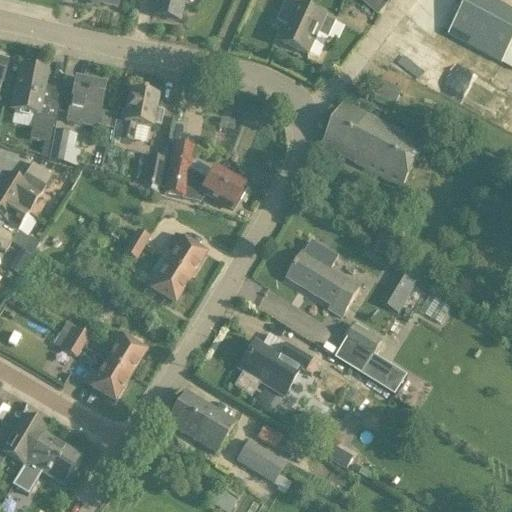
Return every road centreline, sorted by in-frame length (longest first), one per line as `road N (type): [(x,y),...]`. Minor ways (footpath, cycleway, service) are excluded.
road 1 (residential): [(128,443),(300,161),(307,133),(301,104),(268,79),(0,19)]
road 2 (residential): [(128,443),(0,372)]
